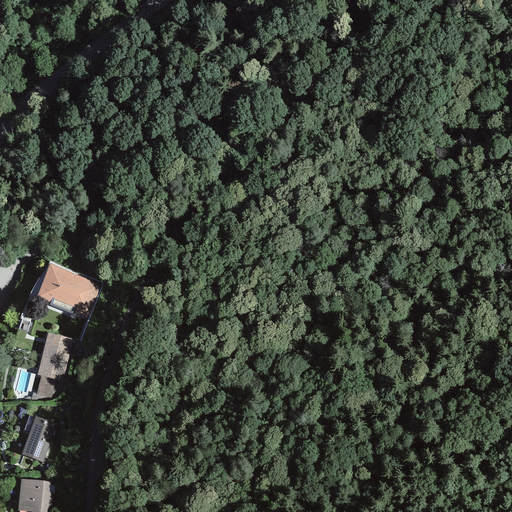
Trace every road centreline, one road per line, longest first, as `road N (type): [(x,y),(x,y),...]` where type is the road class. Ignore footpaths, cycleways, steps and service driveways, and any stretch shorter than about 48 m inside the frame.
road 1 (unclassified): [(0,272),(293,109),(377,24),(418,0)]
road 2 (track): [(88,511),(102,388),(130,311),(206,197),(293,109)]
road 3 (tertiary): [(0,128),(160,0)]
